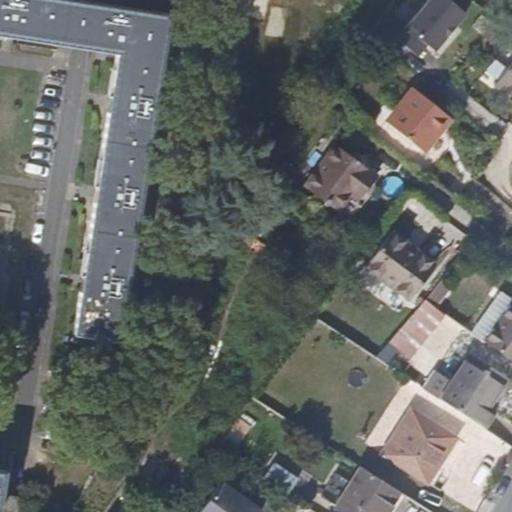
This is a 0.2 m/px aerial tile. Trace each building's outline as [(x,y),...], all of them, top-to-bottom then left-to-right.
[(117,340),(168,15),(67,0),(0,0),(0,34),(116,53),(72,333),(117,340)] [(462,12),(446,0),(424,0),(403,29),(433,50),(462,12)] [(511,55),(492,82),(510,97),(511,98),(511,55)] [(418,152),(445,118),(409,89),(372,137),(423,178),(434,163),(418,152)] [(370,179),(327,147),(315,164),(348,191),(353,182),(362,189),(370,179)] [(348,191),(315,164),(298,186),(333,212),(345,195),(348,191)] [(356,197),(362,189),(353,182),(348,191),(356,197)] [(356,197),(348,191),(345,195),(353,201),(356,197)] [(415,252),(385,229),(381,235),(411,258),(415,252)] [(406,302),(434,267),(415,252),(411,258),(381,235),(358,266),(380,283),(406,302)] [(442,280),(430,296),(441,304),(452,288),(442,280)] [(400,369),(447,313),(428,297),(381,353),(400,369)] [(511,303),(506,299),(497,311),(511,323),(511,303)] [(511,365),(511,323),(497,311),(478,341),(511,365)] [(481,406),(499,377),(464,353),(433,399),(477,428),(489,411),(487,410),(481,406)] [(487,410),(506,381),(499,377),(481,406),(487,410)] [(432,470),(453,439),(408,409),(378,455),(417,480),(426,465),(432,470)] [(184,481),(153,455),(152,455),(140,471),(172,497),(184,481)] [(275,462),(266,477),(292,492),(301,477),(275,462)] [(424,483),(432,470),(426,465),(417,480),(424,483)] [(394,511),(404,497),(359,467),(329,511),(394,511)] [(259,511),(260,511),(220,481),(195,511),(259,511)]
